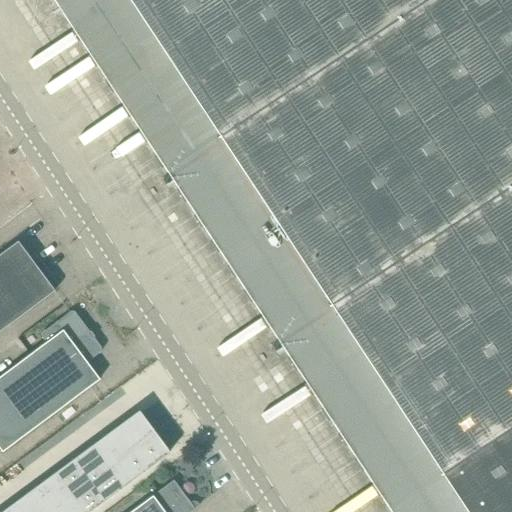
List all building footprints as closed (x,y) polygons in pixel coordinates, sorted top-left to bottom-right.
[(511,511),(511,0),(53,0),(164,168),(391,511),(511,511)] [(0,331),(39,303),(55,291),(54,290),(59,286),(36,254),(30,258),(18,241),(0,254),(0,331)] [(43,332),(46,343),(0,377),(0,449),(3,452),(100,379),(87,363),(100,353),(75,313),(53,324),(43,332)] [(139,411),(1,511),(88,511),(170,453),(166,447),(139,411)] [(157,492),(130,511),(190,511),(195,509),(174,480),(157,492)]
